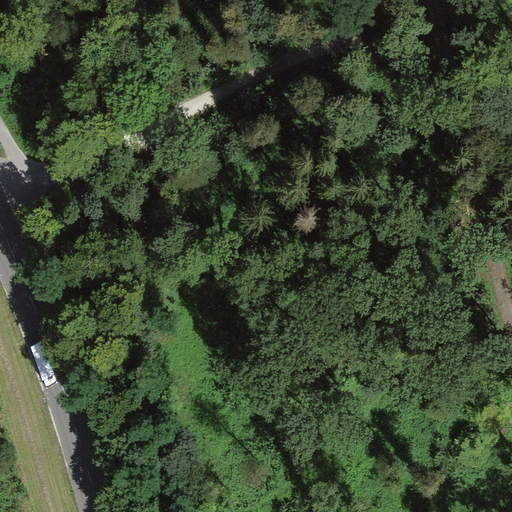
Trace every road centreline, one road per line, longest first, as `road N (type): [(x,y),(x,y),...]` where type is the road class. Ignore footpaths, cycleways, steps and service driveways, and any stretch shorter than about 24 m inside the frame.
road 1 (track): [(511,476),(425,0)]
road 2 (track): [(20,191),(341,32),(361,0)]
road 3 (tertiary): [(0,239),(64,391),(94,511)]
